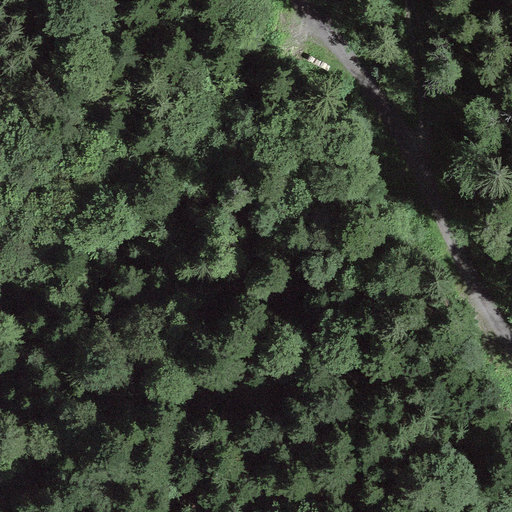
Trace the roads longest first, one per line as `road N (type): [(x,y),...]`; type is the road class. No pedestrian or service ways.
road 1 (track): [(511,345),(411,154),(307,0)]
road 2 (track): [(422,174),(409,0)]
